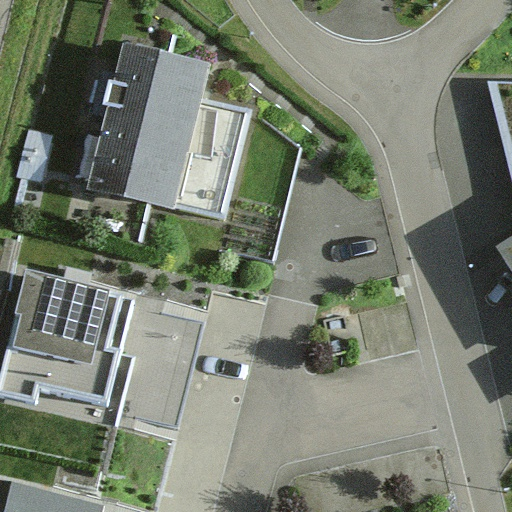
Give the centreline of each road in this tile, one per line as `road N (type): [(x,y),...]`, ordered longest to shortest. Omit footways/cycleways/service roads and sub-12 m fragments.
road 1 (residential): [(462,377),(390,74)]
road 2 (residential): [(462,377),(293,422),(257,461),(243,511)]
road 3 (residential): [(390,74),(347,71),(329,61),(270,0)]
road 4 (residential): [(494,511),(462,377)]
road 5 (residential): [(485,0),(432,53),(390,74)]
